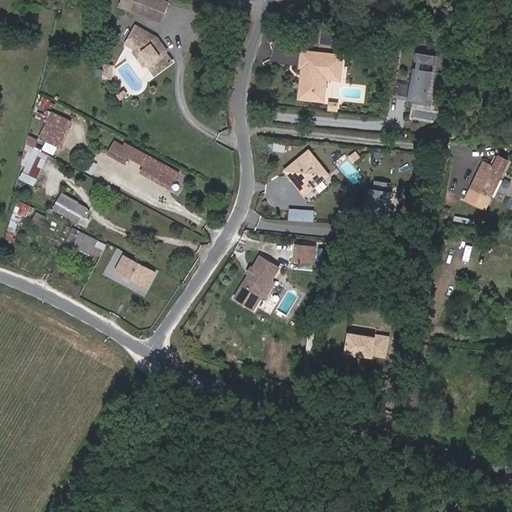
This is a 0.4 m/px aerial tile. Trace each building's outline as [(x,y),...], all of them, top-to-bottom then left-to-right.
[(158,0),(126,0),(124,6),(152,17),(158,0)] [(135,19),(126,37),(135,42),(137,39),(142,42),(158,63),(170,54),(163,44),(160,40),(162,38),(156,30),(135,19)] [(328,45),(329,27),(319,26),(318,44),(328,45)] [(126,37),(124,41),(133,46),(132,47),(139,56),(148,55),(155,65),(158,63),(142,42),(137,39),(135,42),(126,37)] [(339,58),(299,52),(297,68),(300,68),(296,99),(313,101),(316,85),(321,86),(322,80),(336,82),(339,58)] [(426,104),(434,56),(415,52),(408,94),(413,95),(411,102),(426,104)] [(103,58),(102,71),(110,71),(111,59),(103,58)] [(316,85),(313,101),(319,102),(321,86),(316,85)] [(39,105),(46,109),(50,100),(42,97),(39,105)] [(328,110),(338,111),(338,103),(328,102),(328,110)] [(60,147),(73,120),(53,110),(40,137),(60,147)] [(149,177),(170,189),(180,171),(125,142),(116,159),(125,164),(129,158),(152,170),(149,177)] [(20,178),(34,185),(47,159),(29,149),(22,163),(26,166),(20,178)] [(306,150),(282,170),(297,187),(309,189),(326,175),(306,150)] [(482,161),(470,186),(489,195),(507,160),(498,156),(493,166),(482,161)] [(370,181),(379,174),(372,166),(364,172),(370,181)] [(377,189),(386,182),(379,174),(370,181),(377,189)] [(78,204),(61,196),(55,209),(78,221),(81,215),(75,211),(78,204)] [(113,199),(105,214),(130,227),(138,212),(134,210),(136,206),(132,204),(130,208),(113,199)] [(34,208),(19,200),(10,229),(15,231),(21,215),(29,218),(34,208)] [(38,212),(33,221),(42,225),(46,216),(38,212)] [(80,231),(73,228),(66,241),(73,245),(75,247),(91,255),(98,240),(80,230),(80,231)] [(309,246),(294,244),(292,261),(307,263),(309,246)] [(104,261),(108,254),(102,252),(99,258),(104,261)] [(148,286),(156,271),(124,255),(117,270),(148,286)] [(277,268),(258,257),(251,268),(253,271),(251,275),(248,275),(234,298),(253,310),(261,296),(260,292),(267,282),(270,281),(277,268)] [(267,282),(260,292),(261,296),(264,297),(273,282),(270,281),(267,282)] [(344,338),(342,358),(352,359),(359,360),(362,361),(362,358),(383,361),(385,340),(371,338),(371,341),(344,338)]
